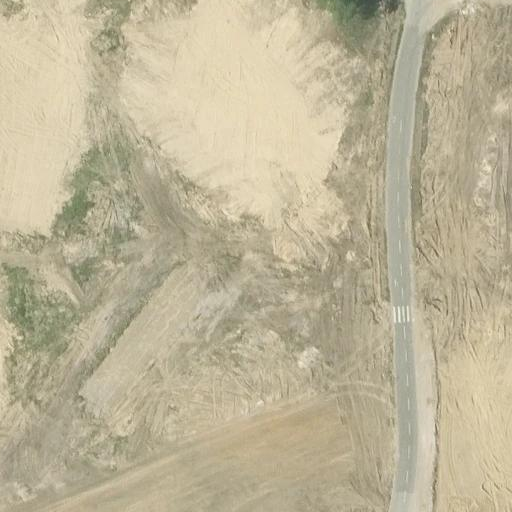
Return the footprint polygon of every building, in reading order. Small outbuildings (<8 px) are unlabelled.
[(268,30),(319,76),(334,59),(283,14),(268,30)] [(309,155),(321,124),(246,95),(216,23),(185,36),(213,104),(236,113),(243,130),(309,155)] [(21,29),(12,120),(52,124),(60,33),(21,29)] [(0,213),(25,214),(27,152),(0,150),(0,213)] [(227,168),(217,197),(278,217),(288,188),(227,168)] [(511,386),(511,345),(458,348),(463,491),(511,489),(511,427),(511,424),(511,406),(509,406),(508,387),(511,386)] [(198,411),(197,462),(338,465),(340,414),(198,411)] [(169,511),(158,485),(92,511),(169,511)]
